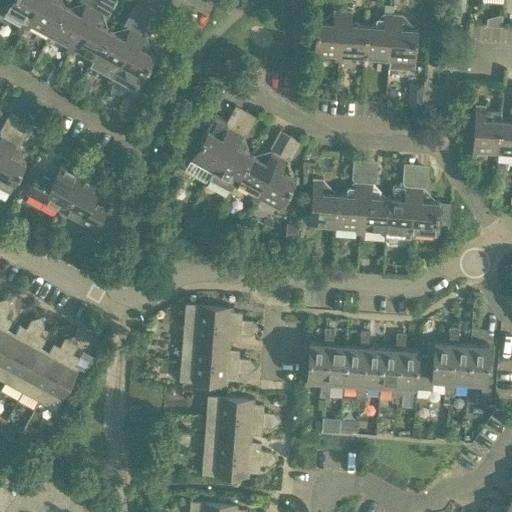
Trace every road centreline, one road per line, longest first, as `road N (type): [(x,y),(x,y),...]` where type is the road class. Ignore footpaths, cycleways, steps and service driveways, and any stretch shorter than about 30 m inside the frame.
road 1 (residential): [(118,300),(190,271),(413,283),(469,256)]
road 2 (residential): [(502,235),(453,157),(429,143),(318,123),(243,85)]
road 3 (residential): [(305,511),(314,469),(330,456),(408,496),(465,491),(501,455),(511,431)]
road 4 (residential): [(121,138),(0,70)]
road 5 (residential): [(118,300),(0,240)]
